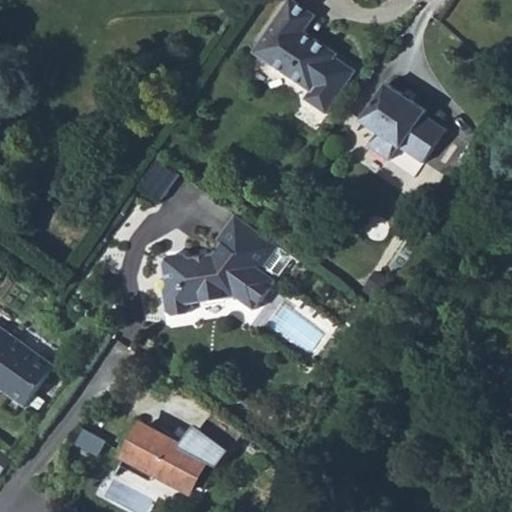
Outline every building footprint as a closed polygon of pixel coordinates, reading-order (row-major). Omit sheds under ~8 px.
[(317,15),(294,0),(291,0),(256,52),(313,91),(308,98),(329,113),(357,71),(337,57),(339,53),(306,31),(317,15)] [(448,129),(427,114),(429,111),(389,83),(363,120),(379,131),(370,145),(391,160),(400,145),(425,163),(448,129)] [(162,159),(148,184),(172,197),(185,171),(162,159)] [(263,270),(280,246),(265,235),(237,214),(219,240),(224,243),(216,255),(191,259),(185,254),(170,256),(166,263),(169,286),(166,289),(169,311),(175,315),(190,313),(194,307),(194,303),(237,296),(256,310),(277,281),(263,270)] [(295,257),(280,246),(263,270),(277,281),(295,257)] [(57,366),(0,325),(0,386),(28,406),(57,366)] [(490,380),(511,402),(511,363),(510,361),(490,380)] [(511,408),(498,398),(486,415),(511,433),(511,408)] [(158,471),(194,490),(198,483),(208,489),(219,468),(228,455),(210,443),(201,455),(189,447),(163,427),(158,434),(144,427),(129,455),(158,471)] [(189,447),(201,455),(210,443),(228,455),(232,451),(201,429),(189,447)] [(0,452),(0,476),(1,477),(12,462),(15,458),(3,449),(0,452)] [(124,464),(153,480),(158,471),(129,455),(124,464)]
